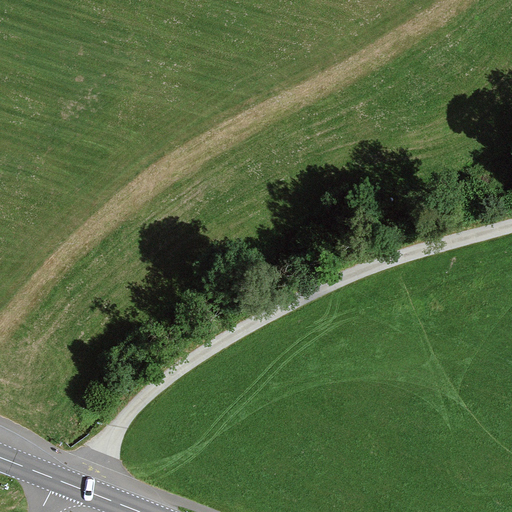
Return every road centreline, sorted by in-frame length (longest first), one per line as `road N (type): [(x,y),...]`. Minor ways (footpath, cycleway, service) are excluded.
road 1 (track): [(58,480),(204,345),(336,280),(511,222)]
road 2 (secondary): [(0,457),(139,511)]
